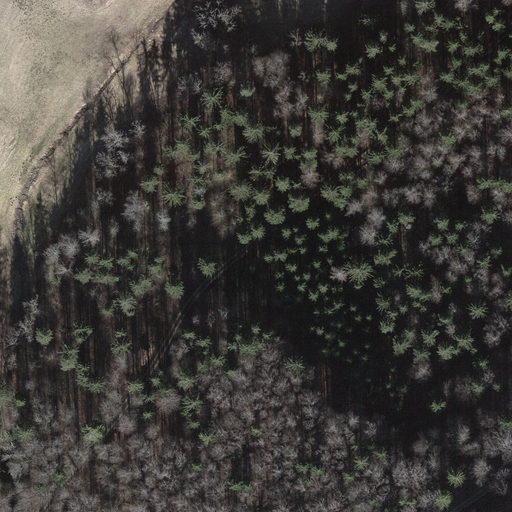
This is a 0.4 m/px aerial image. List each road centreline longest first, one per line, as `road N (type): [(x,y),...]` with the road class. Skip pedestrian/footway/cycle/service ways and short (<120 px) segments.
road 1 (track): [(511,24),(399,131),(201,287),(123,410),(41,511)]
road 2 (track): [(292,511),(437,435),(511,410)]
